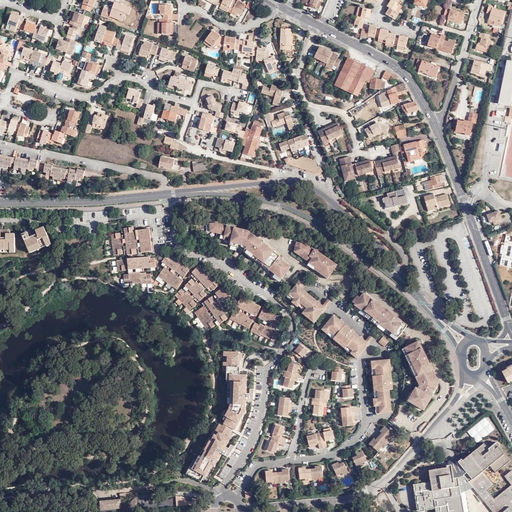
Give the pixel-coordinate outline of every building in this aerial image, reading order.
[(84,0),(81,9),(90,12),(92,7),(94,8),(96,0),(84,0)] [(219,8),(227,12),(228,11),(233,0),(223,0),(220,7),(219,8)] [(235,0),(233,0),(228,11),(237,16),(238,14),(241,15),(247,4),(238,0),(237,0),(237,1),(235,0)] [(304,0),(303,4),(309,6),(310,4),(316,7),(315,9),(318,10),(322,2),(319,0),(318,0),(304,0)] [(386,15),(393,19),(398,12),(396,12),(400,5),(399,4),(401,1),(401,0),(392,0),(388,7),(390,8),(386,15)] [(115,20),(124,22),(128,7),(114,3),(112,9),(118,11),(115,20)] [(214,14),(217,6),(209,3),(206,11),(214,14)] [(163,19),(172,19),(173,15),(171,15),(172,5),(159,5),(159,10),(160,10),(160,15),(163,15),(163,19)] [(491,16),(489,21),(495,23),(495,25),(501,27),(505,14),(493,10),(494,8),(489,7),(487,15),(491,16)] [(101,15),(101,16),(109,19),(112,13),(108,11),(108,10),(104,8),(101,15)] [(354,27),(363,29),(366,18),(370,19),(372,11),(362,8),(359,16),(357,16),(356,20),(354,27)] [(465,15),(448,8),(444,17),(449,19),(448,21),(462,26),(465,15)] [(73,25),(82,28),(86,16),(72,11),(70,17),(72,17),(73,18),(72,20),(71,20),(70,24),(73,25)] [(20,30),(23,23),(24,18),(21,17),(20,18),(11,15),(6,28),(16,31),(17,28),(20,30)] [(163,19),(159,19),(159,23),(158,23),(158,34),(171,35),(171,29),(173,29),(174,23),(172,23),(172,19),(163,19)] [(36,29),(37,26),(27,22),(26,24),(23,23),(20,30),(20,31),(24,32),(24,30),(34,34),(36,30),(36,29)] [(79,36),(82,28),(73,25),(72,28),(70,28),(69,30),(67,38),(68,38),(75,41),(77,35),(79,36)] [(107,30),(107,28),(100,25),(99,30),(96,29),(93,36),(96,37),(95,41),(102,43),(103,40),(107,30)] [(369,31),(363,29),(361,35),(368,37),(369,34),(375,35),(375,38),(379,39),(386,41),(386,44),(394,45),(397,46),(397,47),(406,49),(409,39),(400,36),(399,39),(396,38),(396,36),(388,34),(389,32),(381,30),(381,31),(377,31),(378,28),(371,26),(369,31)] [(34,34),(33,38),(45,42),(50,30),(45,28),(45,30),(40,28),(39,30),(39,31),(36,30),(34,34)] [(116,33),(107,30),(103,40),(112,43),(112,45),(117,46),(119,40),(119,39),(115,37),(116,33)] [(281,52),(285,52),(285,50),(286,50),(287,47),(293,47),(293,37),(291,37),(291,30),(281,30),(281,52)] [(224,46),(225,37),(221,36),(213,31),(205,41),(213,47),(215,45),(224,46)] [(119,40),(117,46),(116,48),(121,50),(121,48),(130,51),(134,37),(126,34),(123,42),(119,40)] [(440,39),(432,36),(429,45),(453,54),(457,44),(449,42),(445,40),(447,36),(442,34),(441,36),(440,39)] [(489,40),(480,36),(480,39),(482,40),(480,47),(478,46),(477,51),(489,55),(493,43),(488,42),(489,40)] [(224,46),(223,50),(230,51),(230,49),(238,50),(240,41),(236,40),(237,39),(225,37),(224,46)] [(72,54),(76,41),(75,41),(68,38),(66,42),(63,41),(62,43),(59,42),(57,49),(72,54)] [(238,50),(238,52),(242,52),(242,54),(253,56),(254,46),(255,42),(252,42),(248,41),(248,40),(244,39),(244,41),(240,41),(238,50)] [(150,53),(155,55),(158,46),(145,41),(144,45),(142,44),(139,55),(148,58),(150,53)] [(0,59),(2,60),(7,62),(9,56),(8,56),(10,49),(7,51),(6,47),(5,47),(4,44),(0,45),(0,50),(2,54),(0,55),(0,59)] [(158,46),(155,55),(159,57),(160,55),(166,58),(174,60),(176,53),(158,46)] [(254,46),(253,56),(257,56),(256,60),(264,61),(265,50),(266,48),(254,46)] [(334,69),(337,68),(341,60),(336,58),(338,55),(320,46),(314,58),(327,64),(325,67),(331,69),(334,69)] [(25,59),(30,61),(34,51),(24,48),(20,60),(24,61),(25,59)] [(265,50),(264,61),(270,74),(275,72),(273,66),(272,64),(276,62),(273,57),(273,56),(269,55),(270,50),(265,50)] [(30,61),(29,63),(33,65),(34,61),(39,63),(42,54),(34,51),(30,61)] [(189,68),(194,70),(198,60),(186,56),(184,60),(183,64),(190,66),(189,68)] [(332,84),(347,91),(360,65),(346,57),(332,84)] [(0,70),(3,72),(6,65),(10,67),(12,63),(7,62),(2,60),(1,63),(0,62),(0,70)] [(436,78),(440,67),(419,60),(416,68),(420,70),(419,72),(436,78)] [(50,71),(59,74),(60,72),(62,64),(54,61),(53,63),(52,66),(50,71)] [(73,65),(63,62),(62,64),(60,72),(64,73),(63,75),(69,77),(70,73),(73,65)] [(478,75),(485,76),(486,71),(490,72),(491,67),(482,65),(482,63),(475,62),(472,75),(477,76),(478,75)] [(505,85),(503,92),(501,104),(511,106),(511,101),(511,62),(509,62),(507,73),(505,85)] [(90,63),(89,63),(86,71),(95,74),(98,66),(97,66),(90,63)] [(209,74),(217,76),(220,68),(208,64),(205,73),(209,74)] [(360,65),(347,91),(356,96),(365,79),(368,80),(369,78),(372,79),(372,78),(374,72),(360,65)] [(228,78),(235,80),(238,70),(236,69),(234,68),(232,73),(224,70),(222,77),(228,79),(228,78)] [(93,80),(95,74),(86,71),(83,70),(78,84),(85,86),(88,87),(90,79),(93,80)] [(238,81),(238,82),(243,84),(243,85),(248,87),(249,85),(246,77),(241,76),(242,71),(241,71),(238,70),(235,80),(238,81)] [(399,76),(386,70),(383,78),(389,81),(391,78),(396,81),(399,76)] [(181,78),(182,74),(176,71),(174,77),(172,76),(171,79),(166,81),(169,85),(173,87),(173,86),(178,87),(181,78)] [(178,87),(178,88),(183,90),(184,89),(189,91),(192,82),(181,78),(178,87)] [(370,88),(379,90),(381,84),(381,81),(372,78),(372,79),(370,88)] [(398,95),(409,91),(405,83),(378,97),(380,102),(384,100),(384,102),(382,103),(383,106),(385,107),(390,104),(389,102),(391,101),(393,106),(400,102),(398,95)] [(282,88),(272,85),(271,89),(263,86),(261,93),(275,97),(273,104),(279,106),(283,92),(281,92),(282,88)] [(142,105),(144,100),(139,99),(141,93),(137,92),(137,91),(129,89),(127,98),(134,100),(133,102),(137,104),(142,105)] [(210,105),(208,105),(210,110),(212,109),(211,110),(212,110),(216,111),(215,116),(224,119),(225,114),(220,112),(222,106),(217,105),(213,96),(208,98),(207,99),(210,105)] [(239,104),(233,103),(231,111),(240,114),(240,112),(246,114),(249,105),(240,102),(239,104)] [(179,108),(180,104),(175,103),(174,107),(166,104),(162,118),(175,122),(178,114),(186,116),(187,110),(179,108)] [(421,111),(416,103),(402,106),(406,114),(417,111),(418,112),(421,111)] [(156,121),(158,116),(153,114),(155,107),(148,105),(144,118),(139,116),(137,123),(142,125),(144,118),(156,121)] [(67,124),(75,126),(76,123),(77,123),(80,113),(71,110),(69,115),(66,124),(67,124)] [(495,111),(495,124),(503,124),(503,112),(495,111)] [(279,119),(271,121),(273,128),(287,123),(289,130),(295,128),(291,115),(289,115),(287,112),(277,115),(279,119)] [(102,126),(105,127),(108,116),(104,115),(104,114),(99,113),(97,117),(97,119),(94,118),(93,123),(97,124),(97,127),(101,128),(102,126)] [(215,117),(203,113),(202,117),(199,129),(211,132),(215,117)] [(476,125),(478,115),(470,113),(468,122),(465,121),(465,123),(459,122),(457,133),(467,135),(467,137),(471,137),(474,125),(476,125)] [(7,122),(1,120),(0,123),(0,133),(3,134),(6,136),(7,133),(8,132),(10,126),(6,125),(7,123),(7,122)] [(17,134),(18,133),(20,125),(17,124),(17,123),(18,122),(12,120),(10,125),(10,126),(8,132),(14,134),(14,133),(17,134)] [(246,128),(245,132),(243,137),(248,139),(243,153),(255,158),(257,152),(255,152),(259,140),(264,142),(266,138),(260,136),(263,129),(260,128),(262,123),(255,120),(251,130),(246,128)] [(341,134),(336,121),(316,130),(323,144),(329,142),(328,140),(341,134)] [(237,139),(242,140),(243,137),(245,132),(241,130),(242,126),(228,122),(225,130),(239,134),(237,139)] [(369,140),(381,134),(382,136),(391,132),(387,125),(383,127),(381,122),(364,130),(369,140)] [(24,136),(27,137),(30,128),(27,127),(27,126),(27,125),(21,123),(21,124),(20,125),(18,133),(24,135),(24,136)] [(75,130),(76,127),(75,126),(67,124),(66,127),(65,127),(63,126),(61,132),(65,134),(72,136),(74,130),(75,130)] [(394,127),(396,132),(406,129),(404,124),(394,127)] [(396,132),(397,137),(408,134),(406,129),(396,132)] [(47,142),(50,133),(50,132),(44,130),(44,132),(43,133),(40,132),(37,140),(40,141),(41,140),(47,142)] [(61,132),(55,130),(53,134),(50,133),(47,142),(51,144),(52,141),(62,144),(65,134),(61,132)] [(303,146),(304,147),(310,145),(306,135),(279,144),(282,152),(291,148),(292,152),(298,150),(297,148),(303,146)] [(402,146),(424,140),(423,137),(405,143),(405,144),(402,145),(402,146)] [(218,138),(215,147),(220,148),(219,149),(224,151),(224,150),(233,152),(235,143),(226,140),(218,138)] [(179,144),(172,142),(172,141),(165,139),(164,143),(171,145),(169,150),(177,152),(179,144)] [(426,144),(424,140),(402,146),(403,152),(407,151),(410,160),(415,158),(425,155),(422,146),(426,144)] [(400,147),(398,142),(391,144),(393,154),(375,159),(376,165),(379,173),(386,171),(385,170),(400,166),(396,150),(401,149),(400,147)] [(177,152),(184,153),(186,146),(179,144),(177,152)] [(355,170),(352,162),(350,154),(340,157),(346,179),(356,176),(355,170)] [(0,164),(3,165),(7,166),(10,166),(10,163),(14,164),(13,166),(18,167),(20,167),(25,168),(28,169),(28,167),(29,161),(15,158),(14,159),(0,155),(0,164)] [(373,166),(371,160),(370,156),(355,160),(355,161),(358,169),(359,173),(374,169),(373,166)] [(164,168),(172,170),(173,169),(178,170),(179,166),(174,164),(175,160),(161,157),(159,166),(164,167),(164,168)] [(321,167),(316,166),(314,160),(303,157),(296,160),(289,158),(285,160),(287,164),(318,174),(323,172),(321,167)] [(30,158),(29,161),(28,167),(32,168),(36,168),(37,161),(37,160),(30,158)] [(45,162),(37,161),(36,168),(35,170),(43,172),(44,164),(45,162)] [(52,165),(44,164),(43,172),(46,172),(45,174),(53,176),(57,177),(61,178),(64,178),(65,175),(68,176),(67,178),(71,179),(74,179),(74,177),(75,177),(76,172),(69,170),(68,171),(51,168),(52,165)] [(77,169),(76,172),(75,177),(79,178),(83,179),(83,175),(102,179),(103,172),(85,169),(84,171),(77,169)] [(437,175),(436,174),(430,176),(431,180),(423,182),(426,190),(442,185),(441,184),(444,183),(442,174),(437,175)] [(408,202),(404,189),(397,191),(397,193),(388,195),(389,198),(382,199),(383,203),(386,202),(387,207),(396,205),(408,202)] [(438,207),(439,210),(452,207),(449,195),(440,198),(440,200),(436,201),(435,199),(435,196),(426,198),(429,210),(438,207)] [(501,219),(498,213),(495,214),(494,213),(486,216),(489,224),(492,222),(493,227),(501,223),(500,220),(501,219)] [(256,236),(249,230),(244,229),(218,222),(209,223),(210,231),(225,235),(224,239),(231,241),(230,242),(242,245),(243,244),(245,245),(247,247),(246,249),(258,258),(257,260),(275,274),(273,276),(280,282),(284,276),(292,266),(284,260),(256,236)] [(49,245),(49,240),(43,227),(35,230),(37,233),(33,235),(30,229),(22,232),(23,233),(22,234),(30,252),(46,245),(47,246),(49,245)] [(138,241),(137,232),(135,232),(135,228),(125,228),(126,233),(126,236),(127,244),(128,247),(129,255),(129,256),(138,255),(137,249),(139,249),(139,244),(138,241)] [(9,229),(6,229),(6,232),(6,237),(0,237),(0,232),(0,229),(0,251),(11,251),(10,251),(14,252),(14,232),(9,233),(9,229)] [(150,229),(140,230),(141,241),(142,244),(143,252),(143,254),(153,253),(150,229)] [(123,250),(125,250),(124,247),(124,244),(123,238),(121,238),(121,234),(112,235),(115,256),(124,255),(123,250)] [(338,265),(313,248),(305,243),(297,241),(295,247),(294,251),(308,261),(310,262),(308,265),(328,279),(331,275),(336,268),(338,265)] [(511,258),(511,256),(511,252),(505,251),(500,270),(508,272),(509,267),(507,266),(510,258),(511,258)] [(182,276),(186,279),(191,272),(187,268),(188,267),(174,257),(173,259),(169,256),(164,264),(171,269),(174,271),(180,275),(182,276)] [(129,270),(133,270),(136,270),(144,269),(147,269),(156,268),(158,268),(157,258),(152,259),(151,258),(128,260),(128,261),(117,262),(118,272),(127,272),(127,267),(129,267),(129,270)] [(202,283),(208,289),(209,290),(211,288),(214,291),(221,285),(218,281),(216,282),(200,266),(199,267),(196,264),(193,267),(196,271),(193,273),(195,275),(200,280),(202,283)] [(178,290),(184,282),(180,279),(178,278),(172,274),(169,271),(165,269),(159,277),(178,290)] [(137,273),(133,273),(129,274),(129,276),(124,276),(125,286),(142,284),(142,285),(152,284),(151,275),(147,275),(146,273),(141,274),(141,272),(137,273)] [(326,308),(323,305),(320,303),(321,302),(317,300),(317,301),(316,300),(305,291),(301,288),(306,282),(300,278),(295,284),(296,285),(287,296),(293,301),(292,302),(297,306),(298,306),(304,310),(302,313),(313,323),(326,308)] [(195,295),(200,301),(201,302),(208,296),(204,292),(206,291),(200,285),(197,282),(196,284),(192,280),(186,287),(187,287),(193,293),(195,295)] [(218,296),(223,303),(223,304),(232,298),(225,288),(217,294),(218,296)] [(194,302),(196,301),(192,297),(190,295),(187,292),(186,294),(182,290),(176,296),(191,312),(198,305),(194,302)] [(397,339),(408,325),(396,316),(376,301),(364,292),(360,297),(357,295),(354,299),(352,301),(355,303),(354,304),(367,314),(365,316),(397,339)] [(227,315),(220,304),(217,300),(216,301),(213,298),(205,303),(211,311),(213,313),(217,319),(219,322),(221,325),(229,320),(226,316),(227,315)] [(238,307),(239,308),(246,311),(249,313),(256,316),(257,317),(262,307),(247,300),(246,301),(242,299),(238,307)] [(325,303),(323,305),(326,308),(328,305),(331,301),(327,299),(325,303)] [(211,311),(205,303),(203,304),(205,307),(208,312),(211,311)] [(208,312),(205,307),(196,313),(208,332),(216,326),(213,322),(215,321),(210,314),(208,312)] [(271,324),(279,328),(283,320),(279,318),(279,316),(264,309),(259,318),(261,319),(268,323),(271,324)] [(245,315),(240,313),(239,314),(235,312),(231,320),(250,330),(255,321),(251,319),(251,318),(247,316),(245,315)] [(357,357),(369,343),(366,340),(363,338),(364,337),(361,335),(360,336),(357,334),(354,331),(355,330),(352,327),(351,328),(344,323),(342,321),(343,320),(340,318),(339,319),(334,314),(321,329),(357,357)] [(276,332),(277,331),(270,327),(267,326),(266,327),(261,324),(260,326),(256,324),(252,332),(261,337),(262,335),(276,343),(281,335),(276,332)] [(366,340),(369,343),(371,340),(374,336),(371,333),(368,337),(366,340)] [(385,345),(390,340),(384,335),(379,341),(385,345)] [(435,391),(440,382),(431,363),(419,340),(402,348),(420,385),(418,387),(416,386),(408,400),(425,410),(433,396),(430,395),(432,392),(433,390),(435,391)] [(295,351),(293,353),(300,359),(302,357),(303,357),(309,351),(302,345),(297,352),(295,351)] [(223,424),(219,421),(208,441),(187,473),(202,482),(205,477),(208,478),(223,454),(227,457),(229,454),(234,446),(231,444),(229,448),(226,446),(231,438),(237,435),(240,432),(244,421),(243,417),(247,412),(248,401),(253,402),(254,397),(254,389),(251,389),(250,393),(247,393),(248,373),(241,373),(242,355),(238,354),(238,351),(224,351),(224,356),(227,356),(227,361),(223,361),(223,366),(227,366),(226,382),(233,382),(232,401),(229,401),(229,409),(223,419),(225,420),(223,424)] [(371,360),(376,400),(377,400),(378,405),(377,405),(378,412),(392,410),(391,399),(390,389),(394,388),(393,385),(394,384),(394,382),(394,381),(393,381),(391,369),(392,369),(392,367),(392,365),(391,365),(390,358),(371,360)] [(289,370),(288,374),(300,377),(301,374),(298,373),(300,365),(291,363),(289,370)] [(505,370),(500,373),(506,383),(509,382),(511,380),(511,366),(511,367),(509,369),(508,368),(505,370)] [(344,372),(344,368),(335,367),(335,371),(333,371),(332,379),(341,380),(342,372),(344,372)] [(288,374),(287,379),(285,385),(294,388),(296,380),(299,381),(300,377),(288,374)] [(351,387),(351,385),(343,385),(343,389),(344,389),(345,396),(354,396),(353,388),(351,387)] [(325,402),(325,398),(326,390),(316,390),(316,398),(313,398),(313,401),(325,402)] [(281,401),(280,406),(293,407),(293,403),(290,403),(291,398),(282,396),(281,401)] [(324,414),(324,406),(325,402),(313,401),(313,405),(315,405),(314,414),(324,414)] [(280,406),(280,410),(279,415),(289,416),(289,411),(293,411),(293,407),(280,406)] [(343,412),(343,416),(356,415),(355,411),(352,411),(352,406),(342,407),(343,412)] [(343,416),(344,421),(344,426),(354,425),(353,420),(356,420),(356,415),(343,416)] [(465,432),(474,443),(492,429),(483,417),(465,432)] [(274,437),(287,442),(288,437),(283,436),(285,427),(277,425),(274,437)] [(383,432),(380,435),(386,441),(390,436),(394,432),(386,425),(381,430),(383,432)] [(333,430),(321,433),(324,446),(328,445),(327,440),(335,438),(333,430)] [(324,446),(321,433),(308,436),(310,444),(319,442),(320,447),(324,446)] [(386,441),(380,435),(376,439),(375,438),(370,443),(378,450),(382,446),(386,441)] [(286,445),(287,442),(274,437),(270,450),(278,453),(281,443),(286,445)] [(511,511),(511,470),(511,469),(503,476),(510,485),(493,499),(486,490),(493,484),(482,471),(489,466),(494,473),(508,461),(497,447),(497,444),(496,443),(493,443),(486,449),(482,444),(461,460),(460,459),(456,462),(458,464),(453,467),(451,464),(448,465),(448,467),(430,470),(431,481),(414,484),(418,511),(435,508),(436,511),(464,511),(461,493),(460,487),(470,482),(473,486),(476,489),(475,490),(492,511),(511,511)] [(354,458),(358,465),(363,462),(368,460),(364,450),(358,453),(359,456),(354,458)] [(456,462),(460,459),(457,456),(448,461),(448,465),(451,464),(453,467),(458,464),(456,462)] [(338,475),(343,472),(349,469),(345,462),(341,464),(340,462),(333,464),(338,475)] [(313,477),(319,476),(324,476),(323,466),(316,466),(316,469),(312,469),(312,472),(313,477)] [(300,478),(306,478),(313,477),(312,472),(312,469),(306,470),(306,468),(300,468),(300,478)] [(280,481),(285,481),(291,480),(290,469),(283,470),(284,472),(279,473),(280,481)] [(268,483),(273,482),(280,481),(279,473),(273,474),(273,471),(266,472),(268,483)] [(461,493),(473,486),(470,482),(460,487),(461,493)] [(176,498),(176,507),(196,506),(195,498),(176,498)] [(120,510),(119,501),(98,502),(99,511),(120,510)]
